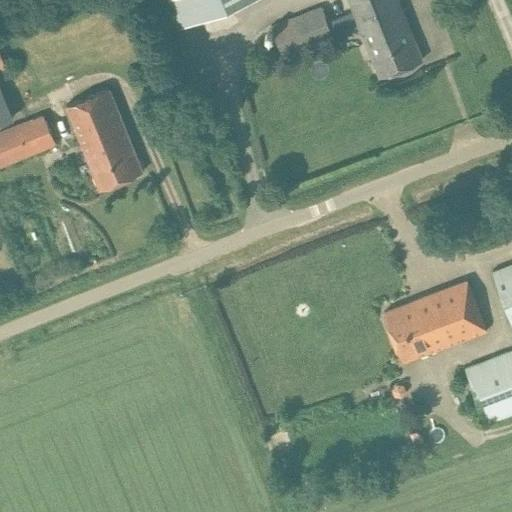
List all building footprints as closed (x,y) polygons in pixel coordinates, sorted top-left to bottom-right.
[(170,0),(181,24),(240,0),(170,0)] [(399,0),(349,0),(380,76),(423,59),(399,0)] [(271,26),(283,55),(333,36),(322,6),(271,26)] [(0,122),(12,118),(0,88),(0,70),(6,68),(2,57),(0,52),(0,122)] [(109,87),(66,105),(100,188),(143,171),(109,87)] [(0,165),(56,143),(44,113),(0,131),(0,165)] [(511,262),(492,271),(511,323),(511,262)] [(467,279),(384,311),(403,362),(487,330),(467,279)] [(511,349),(465,368),(486,422),(511,412),(511,349)]
